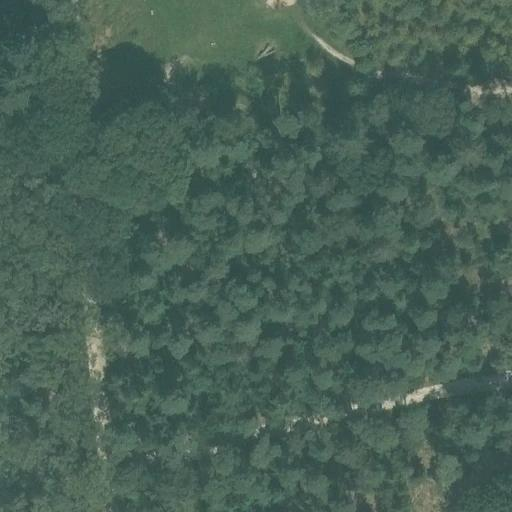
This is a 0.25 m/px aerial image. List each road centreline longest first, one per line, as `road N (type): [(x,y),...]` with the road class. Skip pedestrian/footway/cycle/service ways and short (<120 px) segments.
road 1 (track): [(68,0),(110,484)]
road 2 (track): [(511,379),(328,413),(110,484)]
